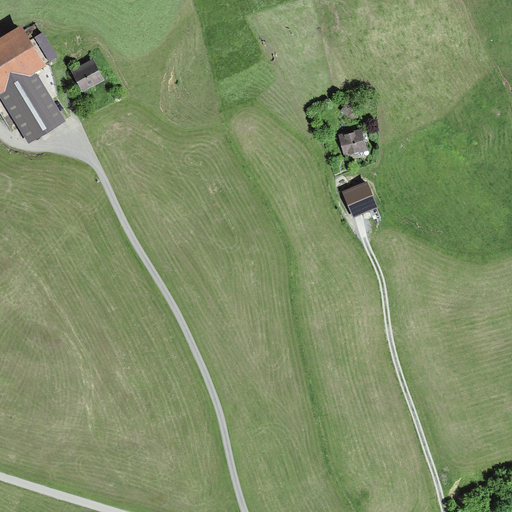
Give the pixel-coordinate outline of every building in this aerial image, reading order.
[(20,26),(0,38),(0,97),(29,144),(64,125),(36,74),(44,68),(20,26)] [(49,60),(59,55),(46,31),(37,35),(49,60)] [(91,62),(70,74),(81,94),(102,82),(91,62)] [(356,116),(360,109),(347,102),(343,109),(356,116)] [(361,130),(338,135),(343,156),(365,152),(361,130)] [(359,185),(338,195),(349,219),(370,209),(359,185)]
